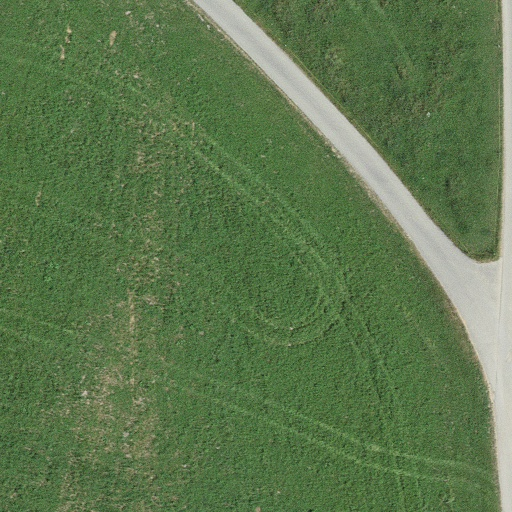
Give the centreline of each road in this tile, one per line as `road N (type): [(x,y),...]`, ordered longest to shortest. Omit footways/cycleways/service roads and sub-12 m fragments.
road 1 (unclassified): [(507,324),(209,0)]
road 2 (unclassified): [(507,324),(511,446)]
